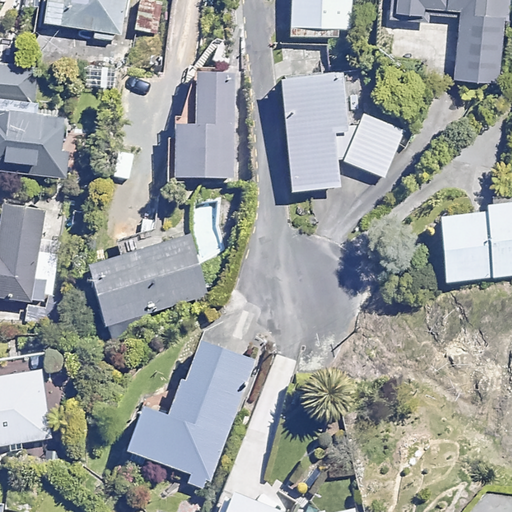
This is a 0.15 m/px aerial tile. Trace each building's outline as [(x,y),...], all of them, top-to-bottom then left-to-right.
[(119,40),(124,0),(44,0),(42,22),(95,28),(94,37),(119,40)] [(352,0),(289,0),(289,33),(324,34),(324,29),(352,29),(352,0)] [(386,0),(386,11),(396,11),(395,25),(432,28),(434,14),(461,16),(456,80),(502,83),(508,0),(386,0)] [(360,108),(356,121),(345,122),(340,63),(277,68),(287,186),(338,181),(336,154),(386,177),(402,125),(360,108)] [(62,115),(33,110),(39,71),(0,65),(0,168),(63,177),(67,149),(58,148),(62,115)] [(232,69),(191,69),(191,120),(170,120),(170,175),(232,175),(232,69)] [(154,76),(125,72),(115,141),(143,145),(154,76)] [(511,197),(483,199),(483,205),(436,207),(439,276),(511,272),(511,197)] [(45,210),(0,202),(0,296),(52,305),(63,243),(40,239),(45,210)] [(153,325),(150,313),(208,296),(189,231),(87,261),(106,326),(110,338),(153,325)] [(252,354),(192,334),(166,410),(139,400),(122,447),(210,477),(252,354)] [(0,442),(8,442),(9,453),(25,451),(24,440),(49,437),(41,367),(0,371),(0,442)] [(216,511),(358,511),(358,504),(297,511),(293,511),(229,484),(216,511)]
